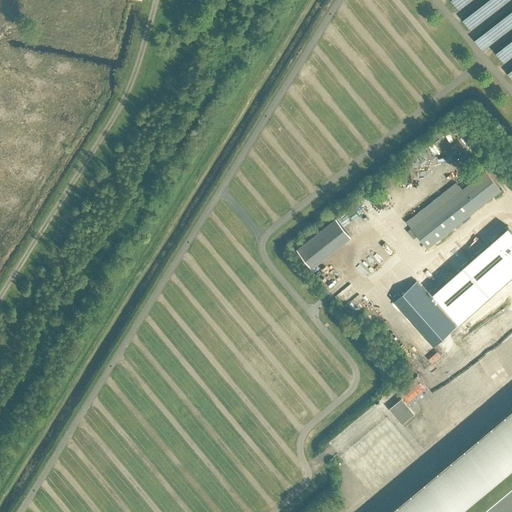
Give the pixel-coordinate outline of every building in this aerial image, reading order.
[(473,0),(451,0),(459,11),(473,0)] [(511,0),(488,0),(463,20),(472,31),(511,0)] [(511,29),(511,11),(474,41),(483,52),(511,29)] [(511,58),(511,40),(495,54),(504,65),(511,58)] [(432,245),(511,190),(503,178),(495,184),(487,173),(481,177),(477,171),(413,216),(432,245)] [(369,212),(366,217),(372,221),(375,216),(369,212)] [(340,221),(347,227),(352,221),(346,215),(340,221)] [(511,229),(508,225),(432,292),(459,323),(511,276),(511,229)] [(384,261),(389,259),(383,246),(378,249),(384,261)] [(416,280),(394,300),(434,345),(456,325),(416,280)] [(498,389),(511,378),(511,368),(506,361),(500,366),(502,369),(490,379),(498,389)] [(408,393),(416,401),(432,383),(424,375),(408,393)] [(401,398),(389,408),(402,423),(414,413),(401,398)] [(374,411),(382,417),(385,412),(378,407),(374,411)] [(511,411),(389,511),(456,511),(511,465),(511,411)]
